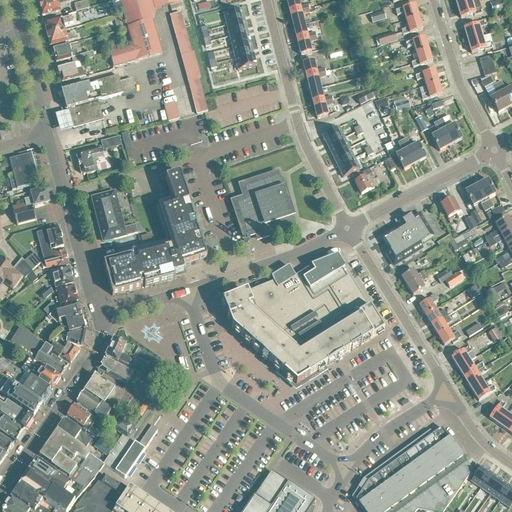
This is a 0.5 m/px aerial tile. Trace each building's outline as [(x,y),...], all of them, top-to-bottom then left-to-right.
[(61,0),(56,1),(55,0),(39,0),(37,1),(41,18),(59,13),(58,8),(73,3),(72,0),(61,0)] [(154,11),(150,0),(118,0),(121,11),(123,16),(126,30),(152,22),(154,15),(154,11)] [(150,0),(154,11),(180,4),(179,0),(150,0)] [(307,11),(308,10),(307,6),(299,8),(297,0),(290,0),(286,1),(290,15),(307,11)] [(76,13),(90,10),(87,2),(74,5),(76,13)] [(501,2),(489,5),(493,16),(504,12),(501,2)] [(470,3),(456,8),(460,20),(473,16),(473,18),(482,15),(480,10),(473,12),(470,3)] [(405,23),(418,19),(414,7),(394,13),(396,18),(403,16),(405,23)] [(293,29),(304,26),(301,16),(309,14),(308,10),(307,11),(290,15),(293,29)] [(121,11),(114,13),(110,14),(111,19),(123,16),(121,11)] [(241,12),(224,17),(226,28),(244,24),(241,12)] [(383,12),(369,15),(372,26),(386,21),(383,12)] [(209,17),(193,19),(194,30),(210,28),(209,17)] [(46,37),(63,33),(62,27),(70,25),(72,24),(72,21),(71,18),(43,25),(46,37)] [(123,31),(120,19),(113,20),(116,32),(123,31)] [(418,19),(405,23),(407,31),(401,33),(402,38),(422,32),(418,19)] [(131,46),(156,39),(152,22),(126,30),(131,46)] [(467,43),(481,39),(479,30),(486,28),(484,23),(476,26),(476,27),(463,30),(467,43)] [(244,24),(226,28),(229,39),(247,35),(244,24)] [(304,26),(293,29),(297,43),(315,38),(314,34),(306,36),(304,26)] [(63,33),(46,37),(49,49),(77,42),(76,39),(74,40),(73,36),(64,38),(63,33)] [(397,43),(394,34),(377,39),(377,41),(375,42),(377,49),(380,49),(380,48),(397,43)] [(247,35),(229,39),(230,44),(232,51),(250,46),(247,35)] [(315,38),(297,43),(300,57),(311,54),(308,44),(316,42),(315,38)] [(156,39),(131,46),(132,48),(136,63),(161,56),(156,39)] [(415,56),(428,52),(424,39),(405,45),(406,51),(413,49),(415,56)] [(481,39),(467,43),(471,56),(484,52),(484,53),(492,50),(491,45),(484,47),(481,39)] [(69,54),(67,46),(50,51),(51,57),(54,58),(54,59),(56,65),(72,60),(73,65),(86,62),(96,59),(94,54),(93,55),(92,53),(85,55),(76,58),(75,52),(69,54)] [(250,46),(232,51),(233,53),(235,62),(253,57),(251,50),(250,46)] [(113,69),(136,63),(132,48),(109,55),(113,69)] [(360,62),(357,50),(349,52),(352,64),(360,62)] [(330,61),(342,58),(340,52),(328,55),(330,61)] [(428,52),(415,56),(417,63),(411,65),(412,70),(432,64),(428,52)] [(253,57),(235,62),(238,73),(256,69),(253,57)] [(481,67),(493,64),(491,58),(479,62),(481,67)] [(306,79),(324,74),(323,70),(316,72),(313,62),(302,65),(306,79)] [(483,73),(494,69),(493,64),(481,67),(483,73)] [(74,72),(72,65),(55,70),(57,78),(59,78),(60,78),(62,84),(85,78),(84,75),(82,76),(80,70),(74,72)] [(366,77),(364,68),(356,70),(358,79),(366,77)] [(484,79),(496,75),(494,69),(483,73),(484,79)] [(425,88),(438,85),(434,72),(414,78),(416,83),(423,81),(425,88)] [(309,93),(320,90),(318,80),(325,78),(324,74),(306,79),(309,93)] [(496,86),(500,84),(496,75),(484,79),(480,81),(481,82),(480,83),(484,90),(491,86),(492,88),(496,86)] [(102,123),(97,103),(122,96),(117,78),(74,90),(61,93),(66,112),(72,110),(77,129),(102,123)] [(212,89),(225,86),(223,79),(211,81),(212,89)] [(496,86),(509,110),(511,107),(511,89),(505,93),(500,84),(496,86)] [(438,85),(425,88),(427,96),(421,98),(422,103),(442,97),(438,85)] [(497,116),(509,110),(496,86),(492,88),(493,92),(487,95),(497,116)] [(313,107),(331,102),(330,98),(323,100),(320,90),(309,93),(313,107)] [(360,107),(373,100),(369,93),(356,100),(360,107)] [(388,109),(385,101),(376,104),(379,112),(388,109)] [(331,102),(313,107),(316,121),(327,118),(325,108),(332,106),(331,102)] [(410,111),(407,103),(394,107),(396,114),(405,111),(406,113),(410,111)] [(441,103),(430,107),(432,112),(443,108),(441,103)] [(165,113),(176,110),(174,104),(164,107),(165,113)] [(167,118),(177,116),(176,110),(165,113),(167,118)] [(177,116),(167,118),(168,124),(179,121),(177,116)] [(66,117),(53,120),(57,137),(71,133),(66,117)] [(421,135),(427,132),(421,118),(414,121),(421,135)] [(437,124),(450,147),(461,142),(453,127),(447,130),(442,121),(437,124)] [(439,153),(450,147),(437,124),(433,126),(438,135),(431,139),(439,153)] [(339,130),(322,138),(327,149),(344,141),(339,130)] [(121,136),(130,172),(136,170),(126,135),(121,136)] [(103,152),(121,147),(119,138),(101,143),(103,152)] [(402,143),(414,166),(426,160),(418,146),(412,149),(407,140),(402,143)] [(344,141),(327,149),(332,159),(349,151),(344,141)] [(403,172),(414,166),(402,143),(398,145),(403,154),(395,158),(403,172)] [(102,160),(100,151),(94,152),(78,156),(76,159),(80,175),(83,177),(97,174),(95,165),(98,164),(97,161),(102,160)] [(349,151),(332,159),(337,170),(354,162),(349,151)] [(12,193),(38,186),(30,155),(18,158),(18,160),(9,162),(13,176),(8,178),(12,193)] [(389,174),(395,171),(389,160),(383,163),(389,174)] [(354,162),(337,170),(342,180),(359,172),(354,162)] [(361,196),(370,192),(377,188),(369,171),(362,174),(364,179),(354,184),(361,196)] [(281,193),(275,175),(240,186),(245,199),(233,203),(245,239),(255,236),(256,239),(263,237),(263,239),(294,229),(290,219),(292,218),(291,217),(292,216),(284,194),(283,192),(281,193)] [(144,289),(175,281),(174,277),(183,275),(181,268),(206,260),(179,177),(165,182),(172,203),(154,209),(165,241),(116,253),(118,262),(103,266),(107,279),(106,279),(108,286),(108,285),(112,298),(140,290),(139,288),(144,287),(144,289)] [(476,188),(489,212),(490,211),(494,219),(505,214),(501,207),(494,211),(488,201),(495,197),(487,182),(476,188)] [(484,214),(489,212),(476,188),(465,194),(472,209),(480,205),(484,214)] [(51,203),(48,191),(38,193),(37,192),(28,195),(30,200),(24,201),(25,205),(12,208),(17,228),(36,223),(32,208),(51,203)] [(115,204),(113,195),(93,200),(96,212),(95,213),(103,244),(137,235),(135,227),(123,230),(118,209),(117,209),(116,204),(115,204)] [(459,214),(452,201),(440,207),(447,220),(455,216),(458,220),(463,218),(460,213),(459,214)] [(476,228),(482,224),(476,213),(470,216),(476,228)] [(433,239),(419,217),(412,221),(410,218),(401,223),(403,227),(382,240),(390,253),(386,256),(393,267),(422,250),(420,246),(433,239)] [(470,233),(476,230),(470,219),(464,222),(470,233)] [(500,238),(511,231),(511,229),(507,220),(494,227),(498,233),(491,236),(484,240),(487,245),(489,244),(494,241),(500,238)] [(51,251),(63,248),(58,229),(37,235),(43,261),(53,259),(51,251)] [(506,249),(511,245),(511,231),(500,238),(494,241),(489,244),(487,245),(489,249),(503,243),(506,249)] [(142,246),(151,244),(149,236),(140,238),(142,246)] [(440,250),(452,242),(449,237),(437,244),(440,250)] [(465,242),(462,237),(453,242),(456,247),(465,242)] [(499,267),(511,259),(511,245),(506,249),(509,254),(503,258),(496,261),(499,267)] [(68,267),(64,251),(53,254),(54,260),(44,262),(45,267),(42,267),(43,270),(56,267),(57,270),(68,267)] [(22,261),(32,272),(41,264),(34,255),(24,263),(22,260),(22,261)] [(473,266),(468,257),(463,260),(467,269),(473,266)] [(14,271),(6,266),(7,264),(0,259),(0,287),(2,285),(13,292),(23,278),(25,280),(32,272),(22,261),(14,271)] [(232,330),(296,387),(384,332),(339,259),(312,269),(305,273),(296,279),(290,268),(272,278),(274,284),(223,303),(232,330)] [(511,259),(499,267),(501,271),(511,264),(511,259)] [(55,290),(73,286),(69,270),(51,274),(55,290)] [(448,271),(436,279),(440,286),(452,278),(448,271)] [(450,290),(469,278),(464,271),(445,283),(450,290)] [(406,289),(425,277),(423,273),(416,278),(412,272),(401,279),(406,289)] [(31,285),(38,281),(34,274),(27,278),(31,285)] [(425,277),(406,289),(412,298),(424,290),(420,284),(427,280),(425,277)] [(60,308),(77,303),(73,288),(56,293),(60,308)] [(44,301),(52,294),(48,290),(40,296),(44,301)] [(493,309),(500,305),(499,303),(499,302),(493,290),(484,295),(491,307),(492,307),(493,309)] [(477,291),(468,297),(471,301),(479,295),(477,291)] [(425,318),(435,312),(431,306),(437,302),(434,296),(430,299),(431,300),(418,308),(425,318)] [(457,309),(469,303),(466,297),(454,304),(457,309)] [(481,297),(476,301),(482,310),(487,306),(481,297)] [(55,311),(57,309),(52,304),(43,312),(48,318),(55,311)] [(12,305),(7,310),(16,316),(20,311),(12,305)] [(47,324),(51,320),(56,325),(57,325),(56,323),(63,321),(67,336),(85,331),(78,305),(55,311),(48,318),(45,322),(47,324)] [(506,307),(497,310),(502,325),(508,323),(505,316),(508,315),(506,307)] [(431,328),(447,318),(444,312),(439,315),(440,316),(438,318),(435,312),(425,318),(431,328)] [(438,338),(447,332),(444,326),(446,325),(446,326),(450,323),(447,318),(431,328),(438,338)] [(479,326),(472,330),(475,335),(482,331),(479,326)] [(52,351),(50,350),(21,329),(10,345),(30,359),(60,380),(70,365),(51,353),(52,351)] [(85,331),(67,336),(66,340),(66,344),(82,349),(85,332),(85,331)] [(494,331),(488,335),(494,345),(500,341),(494,331)] [(447,332),(438,338),(443,348),(451,343),(452,346),(457,343),(457,342),(460,339),(457,334),(451,338),(447,332)] [(105,359),(132,373),(136,365),(127,360),(129,357),(135,360),(135,359),(148,366),(149,365),(157,370),(160,365),(139,352),(140,352),(133,348),(132,350),(113,341),(105,359)] [(51,353),(70,365),(79,353),(67,345),(63,352),(53,345),(50,350),(52,351),(51,353)] [(458,371),(469,364),(465,358),(471,354),(468,349),(451,360),(458,371)] [(55,387),(60,380),(30,359),(26,366),(55,387)] [(136,375),(132,373),(105,359),(98,371),(129,389),(136,375)] [(42,406),(50,394),(49,393),(50,393),(3,360),(0,363),(0,376),(19,390),(19,391),(40,406),(41,405),(42,406)] [(465,382),(483,370),(481,366),(475,369),(476,371),(474,372),(469,364),(458,371),(465,382)] [(51,393),(55,387),(26,366),(21,373),(51,393)] [(471,393),(482,386),(477,378),(479,376),(480,378),(486,374),(483,370),(465,382),(471,393)] [(177,384),(180,379),(174,375),(171,380),(177,384)] [(142,420),(148,411),(132,400),(117,390),(114,391),(94,378),(84,393),(103,407),(107,402),(108,403),(107,405),(121,415),(126,409),(142,420)] [(33,419),(41,407),(18,391),(8,383),(0,394),(7,400),(33,419)] [(152,400),(158,390),(151,385),(145,395),(152,400)] [(482,386),(471,393),(478,403),(495,393),(492,389),(486,392),(482,386)] [(94,419),(105,426),(111,430),(119,418),(83,393),(76,404),(94,416),(94,418),(95,418),(94,419)] [(0,416),(24,432),(32,421),(6,404),(3,408),(0,405),(0,416)] [(499,428),(507,417),(501,412),(505,407),(501,404),(489,420),(499,428)] [(102,431),(105,426),(94,419),(93,421),(74,408),(66,418),(96,439),(102,431)] [(122,438),(103,466),(125,481),(157,434),(152,430),(160,419),(148,411),(142,420),(135,429),(120,419),(112,431),(122,438)] [(0,433),(16,444),(23,433),(0,416),(0,433)] [(510,435),(511,431),(511,420),(507,417),(499,428),(510,435)] [(91,442),(64,422),(56,432),(84,451),(83,453),(84,453),(91,442)] [(419,511),(444,511),(472,472),(441,429),(368,483),(355,502),(362,511),(417,511),(419,511)] [(93,480),(103,466),(84,453),(83,453),(84,451),(56,432),(39,458),(69,479),(68,481),(84,492),(93,480)] [(0,453),(6,458),(13,447),(0,438),(0,453)] [(107,458),(112,451),(98,441),(93,448),(107,458)] [(54,475),(36,462),(28,473),(74,505),(84,493),(55,473),(54,475)] [(481,469),(470,484),(480,491),(491,476),(481,469)] [(47,511),(39,507),(43,501),(48,504),(47,505),(57,511),(68,511),(74,505),(28,473),(11,498),(32,511),(47,511)] [(307,511),(314,503),(287,485),(271,474),(244,511),(307,511)] [(491,476),(480,491),(489,498),(500,482),(491,476)] [(113,511),(127,493),(103,477),(77,511),(113,511)] [(500,482),(489,498),(499,504),(509,489),(500,482)] [(511,490),(509,489),(499,504),(508,511),(511,505),(511,490)] [(153,511),(132,498),(122,511),(153,511)] [(29,511),(10,499),(2,511),(1,511),(29,511)]
